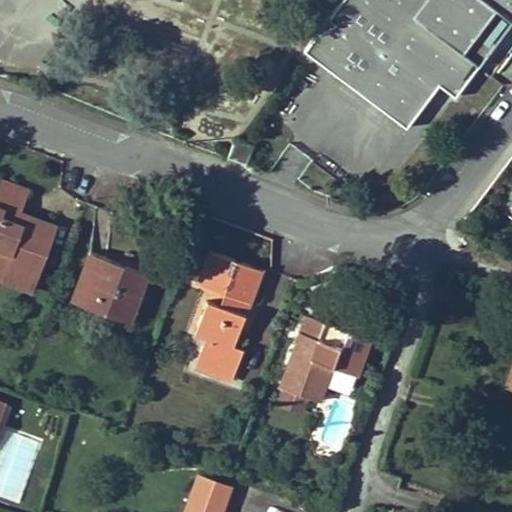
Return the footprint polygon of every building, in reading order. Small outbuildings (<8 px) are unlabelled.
[(511,0),(341,0),(305,48),(408,125),(440,82),(456,94),(511,20),(511,0)] [(255,147),(236,140),(229,157),(248,165),(255,147)] [(0,180),(0,270),(35,283),(53,236),(17,223),(21,213),(29,191),(0,180)] [(21,213),(17,223),(53,236),(57,227),(21,213)] [(210,339),(205,355),(235,367),(242,349),(233,345),(244,315),(238,313),(242,300),(249,303),(261,271),(209,251),(197,283),(223,293),(218,306),(206,301),(194,333),(204,337),(210,339)] [(88,252),(71,301),(109,315),(113,304),(134,312),(148,274),(132,268),(118,263),(88,252)] [(121,256),(118,263),(132,268),(135,262),(121,256)] [(0,280),(32,292),(35,283),(0,270),(0,280)] [(317,339),(314,348),(295,341),(278,387),(319,402),(331,367),(357,377),(381,308),(345,295),(334,324),(324,320),(317,339)] [(242,300),(238,313),(244,315),(249,303),(242,300)] [(134,312),(113,304),(109,315),(130,323),(134,312)] [(298,332),(295,341),(314,348),(317,339),(298,332)] [(203,354),(205,355),(210,339),(204,337),(198,352),(203,354)] [(235,367),(205,355),(203,354),(198,368),(230,381),(235,367)] [(359,438),(367,415),(355,411),(348,434),(359,438)] [(198,477),(187,506),(203,511),(219,511),(228,487),(198,477)] [(297,501),(302,511),(331,511),(334,510),(336,505),(303,493),(297,501)]
